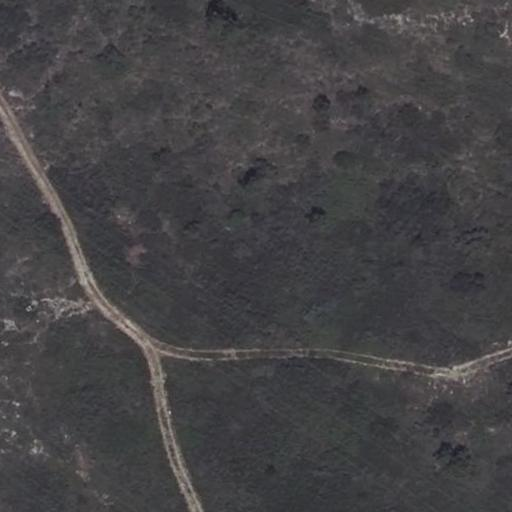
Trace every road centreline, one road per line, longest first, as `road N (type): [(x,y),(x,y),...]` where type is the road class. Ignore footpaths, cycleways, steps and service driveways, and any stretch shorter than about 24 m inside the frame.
road 1 (track): [(0,98),(88,277),(154,361),(162,415),(197,511)]
road 2 (track): [(511,356),(450,371),(314,352),(203,356),(147,347)]
